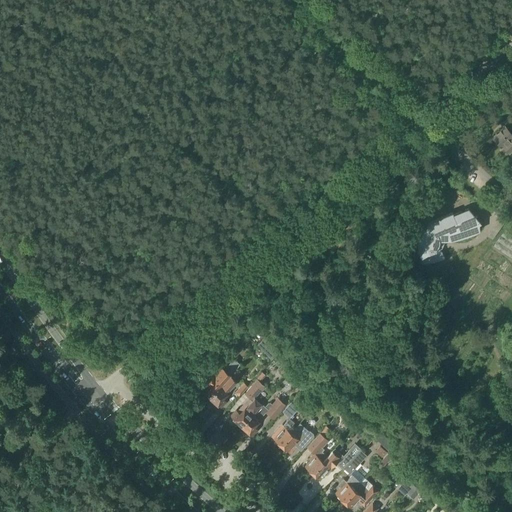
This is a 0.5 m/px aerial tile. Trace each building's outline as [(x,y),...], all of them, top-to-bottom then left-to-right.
[(511,133),(506,126),(493,137),(502,147),(503,146),(509,153),(511,150),(511,133)] [(481,223),(468,209),(454,215),(453,213),(429,223),(425,226),(422,230),(419,235),(419,236),(419,237),(418,239),(418,241),(418,246),(419,251),(421,256),(420,257),(422,262),(427,262),(429,262),(435,261),(437,260),(440,259),(442,257),(443,254),(442,254),(443,253),(440,248),(439,247),(438,246),(439,245),(440,241),(440,239),(442,240),(445,240),(448,240),(451,239),(454,239),(457,238),(460,237),(464,236),(471,233),(479,230),(478,224),(481,223)] [(262,340),(262,341),(270,349),(276,355),(285,346),(269,332),(262,340)] [(265,354),(270,349),(262,341),(257,345),(256,346),(265,354)] [(230,375),(239,365),(234,360),(225,371),(217,363),(202,380),(205,382),(199,389),(204,393),(204,394),(207,397),(208,397),(210,398),(221,386),(230,375)] [(284,377),(292,369),(287,365),(280,373),(284,377)] [(241,426),(252,414),(262,404),(255,397),(265,386),(260,382),(266,375),(262,372),(257,377),(258,379),(244,394),(248,397),(236,411),(231,417),(235,421),(235,422),(239,425),(240,425),(241,426)] [(221,386),(210,398),(211,399),(211,400),(214,403),(215,403),(220,407),(225,401),(222,397),(233,384),(236,386),(238,383),(235,380),(230,375),(221,386)] [(243,382),(234,393),(239,397),(248,386),(243,382)] [(271,436),(280,444),(295,428),(292,425),(294,423),(290,419),(299,408),(305,401),(298,395),(290,403),(291,404),(284,412),(290,417),(280,429),(279,428),(271,436)] [(286,405),(277,398),(272,404),(271,403),(268,403),(265,406),(262,404),(252,414),(241,426),(242,427),(242,428),(245,431),(247,431),(251,435),(257,429),(254,426),(265,413),(273,419),(286,405)] [(295,428),(280,444),(290,453),(296,446),(301,451),(314,436),(313,435),(313,434),(310,431),(309,431),(300,423),(296,428),(295,428)] [(369,431),(374,435),(378,430),(374,426),(369,431)] [(313,452),(314,453),(319,447),(320,446),(322,447),(328,440),(319,433),(307,447),(313,452)] [(383,445),(389,451),(395,445),(388,439),(383,445)] [(331,468),(336,463),(343,470),(344,469),(361,450),(362,449),(355,443),(343,456),(335,448),(327,456),(312,473),(319,479),(323,473),(325,475),(331,468)] [(324,449),(322,447),(320,446),(319,447),(314,453),(309,459),(311,461),(305,467),(312,473),(327,456),(322,451),(324,449)] [(383,458),(387,453),(380,446),(376,451),(383,458)] [(335,493),(344,501),(361,483),(365,478),(355,469),(367,456),(361,450),(344,469),(351,475),(346,481),(343,479),(338,484),(341,487),(335,493)] [(383,466),(392,457),(388,453),(379,462),(383,466)] [(402,467),(403,466),(394,457),(387,464),(397,473),(398,472),(402,467)] [(404,482),(411,488),(415,483),(418,481),(422,476),(415,469),(411,474),(410,474),(404,482)] [(361,483),(344,501),(350,507),(357,499),(364,506),(378,491),(365,478),(361,483)] [(415,483),(411,488),(406,493),(413,499),(424,487),(418,481),(415,483)] [(372,503),(363,511),(374,511),(375,511),(376,510),(378,508),(375,505),(372,503)]
